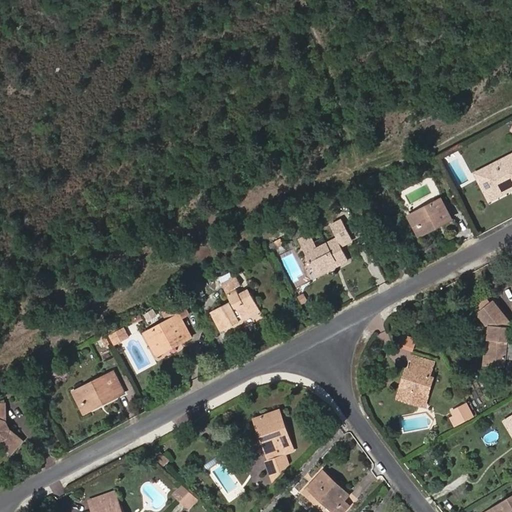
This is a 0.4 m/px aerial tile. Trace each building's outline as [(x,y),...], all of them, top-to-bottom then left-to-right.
[(511,160),(511,152),(485,167),(488,172),(511,160)] [(511,186),(511,160),(488,172),(485,167),(474,172),(488,199),(504,191),(503,189),(506,188),(507,189),(511,186)] [(441,224),(452,218),(442,199),(419,211),(428,228),(439,221),(441,224)] [(419,211),(411,215),(420,232),(428,228),(419,211)] [(339,264),(350,258),(341,243),(353,237),(342,218),(330,224),(338,239),(328,244),(318,249),(315,243),(308,246),(312,253),(310,254),(314,262),(323,258),(326,265),(337,260),(339,264)] [(420,232),(421,235),(441,224),(439,221),(428,228),(420,232)] [(310,234),(302,239),(310,254),(312,253),(308,246),(315,243),(310,234)] [(280,245),(286,243),(283,237),(277,240),(280,245)] [(328,244),(325,237),(315,243),(318,249),(328,244)] [(337,260),(326,265),(323,258),(314,262),(321,274),(339,264),(337,260)] [(241,321),(240,318),(261,308),(250,287),(240,292),(238,287),(243,284),(238,275),(223,283),(232,301),(215,310),(225,329),(241,321)] [(302,301),(307,298),(304,291),(298,295),(302,301)] [(476,303),(481,309),(492,301),(486,294),(476,303)] [(511,341),(511,321),(495,299),(492,301),(481,309),(478,312),(489,327),(488,339),(490,339),(488,361),(508,363),(510,341),(511,341)] [(181,343),(192,337),(181,317),(189,314),(183,303),(166,312),(170,321),(150,331),(159,350),(179,340),(181,343)] [(241,321),(242,322),(262,311),(261,308),(240,318),(241,321)] [(484,364),(508,367),(508,363),(488,361),(490,339),(488,339),(486,338),(484,364)] [(434,359),(416,354),(414,362),(431,367),(434,359)] [(421,393),(428,395),(434,375),(430,373),(431,367),(414,362),(412,369),(409,368),(401,398),(419,403),(421,393)] [(84,414),(124,393),(114,372),(73,392),(84,414)] [(419,403),(425,405),(428,395),(421,393),(419,403)] [(11,429),(7,420),(7,403),(0,402),(0,443),(12,455),(25,441),(11,429)] [(456,424),(473,414),(466,402),(452,409),(454,413),(451,415),(456,424)] [(286,453),(296,450),(281,409),(256,418),(259,428),(263,427),(268,440),(264,442),(268,452),(281,448),(284,454),(270,459),(268,460),(274,479),(290,463),(286,453)] [(152,455),(159,461),(166,454),(159,448),(152,455)] [(268,452),(270,459),(284,454),(281,448),(268,452)] [(342,485),(340,487),(324,472),(305,491),(315,500),(319,495),(334,509),(331,511),(343,511),(350,505),(344,499),(350,493),(342,485)] [(182,483),(173,493),(182,502),(192,492),(182,483)] [(93,511),(123,511),(116,491),(89,500),(93,511)] [(182,502),(188,508),(197,497),(192,492),(182,502)] [(511,511),(511,498),(488,511),(511,511)]
